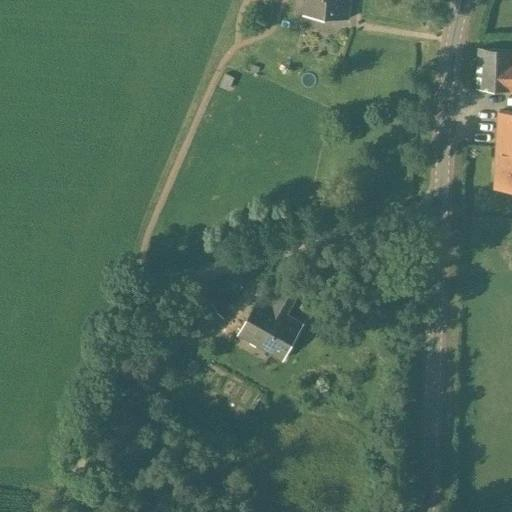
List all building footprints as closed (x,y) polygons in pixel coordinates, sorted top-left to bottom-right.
[(349,0),(305,0),(304,15),(348,19),(349,0)] [(511,50),(478,49),(476,90),(509,91),(511,94),(511,93),(511,50)] [(511,112),(499,112),(495,186),(511,186),(511,112)] [(283,359),(303,324),(287,315),(298,295),(285,287),(273,308),(259,300),(239,335),(283,359)] [(182,318),(198,339),(223,320),(208,299),(182,318)] [(158,389),(171,365),(149,353),(136,377),(158,389)]
